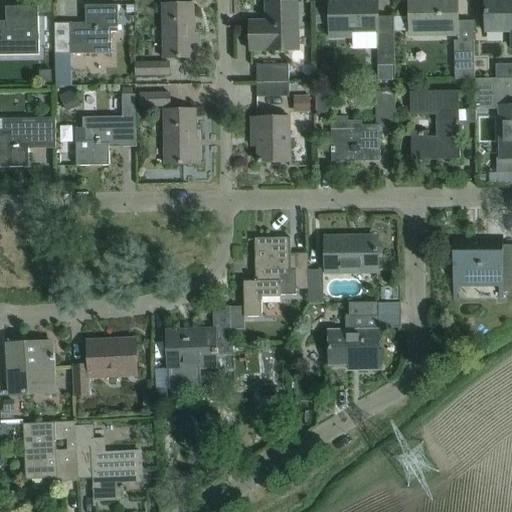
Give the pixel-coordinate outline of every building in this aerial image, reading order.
[(458,36),(457,20),(457,0),(449,0),(409,1),(410,31),(433,30),(433,36),(458,36)] [(485,0),(485,19),(486,32),(511,32),(511,48),(511,2),(503,3),(502,0),(485,0)] [(329,2),(330,38),(352,38),(353,44),(376,43),(377,43),(376,2),(329,2)] [(298,29),(298,23),(298,3),(265,3),(266,22),(250,21),(250,51),(288,51),(288,29),(298,29)] [(162,5),(163,25),(163,59),(194,58),(193,4),(162,5)] [(118,33),(118,26),(117,6),(85,6),(86,27),(70,28),(70,23),(55,24),(55,55),(111,54),(110,33),(118,33)] [(0,55),(38,55),(38,27),(38,7),(5,8),(6,22),(0,21),(0,55)] [(393,37),(377,38),(378,66),(394,65),(394,37),(394,17),(392,17),(393,37)] [(455,80),(475,79),(474,41),(454,41),(455,80)] [(135,63),(135,76),(169,76),(169,63),(135,63)] [(496,79),(511,78),(511,64),(505,64),(495,65),(496,79)] [(257,83),(289,83),(288,65),(256,65),(257,83)] [(511,78),(496,79),(475,79),(475,110),(499,109),(499,124),(501,124),(502,159),(511,158),(511,78)] [(289,83),(257,83),(257,98),(289,97),(289,83)] [(460,160),(459,140),(459,92),(408,93),(408,115),(435,114),(435,140),(426,140),(426,133),(411,133),(412,161),(460,160)] [(395,93),(368,94),(368,104),(379,104),(379,128),(395,127),(395,93)] [(48,97),(36,94),(34,103),(46,106),(48,97)] [(140,95),(140,107),(170,107),(170,94),(140,95)] [(136,148),(135,117),(135,95),(122,96),(122,117),(83,118),(83,139),(76,140),(76,166),(109,166),(109,145),(135,144),(135,148),(136,148)] [(467,105),(467,118),(475,118),(475,105),(467,105)] [(195,110),(175,111),(165,111),(165,165),(196,164),(195,110)] [(289,117),(271,118),(251,118),(251,135),(257,135),(258,163),(290,163),(289,117)] [(56,149),(55,129),(55,118),(3,120),(3,135),(0,135),(0,167),(29,167),(28,146),(55,145),(55,149),(56,149)] [(380,161),(380,141),(379,125),(360,125),(360,130),(331,131),(331,142),(332,162),(350,162),(350,160),(363,160),(363,162),(380,161)] [(511,270),(502,270),(502,246),(502,236),(499,236),(499,242),(456,242),(456,236),(454,236),(454,301),(456,301),(456,284),(499,284),(499,301),(501,301),(502,279),(511,278),(511,270)] [(325,238),(325,258),(325,271),(377,271),(377,239),(351,239),(351,237),(325,238)] [(244,282),(244,302),(244,318),(245,318),(262,317),(262,298),(282,298),(296,298),(296,290),(296,255),(291,255),(290,238),(255,239),(256,280),(254,280),(254,282),(244,282)] [(322,264),(322,244),(308,245),(308,265),(322,264)] [(307,254),(296,255),(296,290),(308,290),(307,272),(307,254)] [(322,272),(307,272),(308,290),(309,304),(322,304),(322,272)] [(378,303),(358,303),(349,303),(349,316),(346,316),(346,331),(329,331),(329,365),(361,365),(361,370),(379,370),(378,303)] [(232,350),(231,327),(230,307),(213,308),(214,331),(189,333),(189,331),(167,332),(168,369),(214,367),(213,351),(232,350)] [(137,376),(136,359),(135,339),(114,340),(114,342),(88,344),(88,341),(87,341),(88,366),(72,367),(74,397),(87,396),(86,376),(120,375),(120,377),(137,376)] [(55,386),(54,363),(53,343),(7,345),(9,395),(32,394),(31,387),(55,386)] [(166,390),(156,391),(156,404),(166,404),(166,390)] [(293,421),(292,432),(301,432),(302,421),(293,421)] [(24,481),(58,479),(58,483),(77,481),(74,427),(74,423),(53,424),(53,423),(23,425),(24,457),(26,477),(24,477),(24,481)] [(74,427),(77,481),(78,481),(78,477),(94,477),(95,501),(123,500),(122,490),(124,489),(124,486),(122,486),(122,479),(129,479),(129,483),(142,482),(141,462),(140,453),(105,455),(104,440),(93,440),(92,426),(74,427)]
